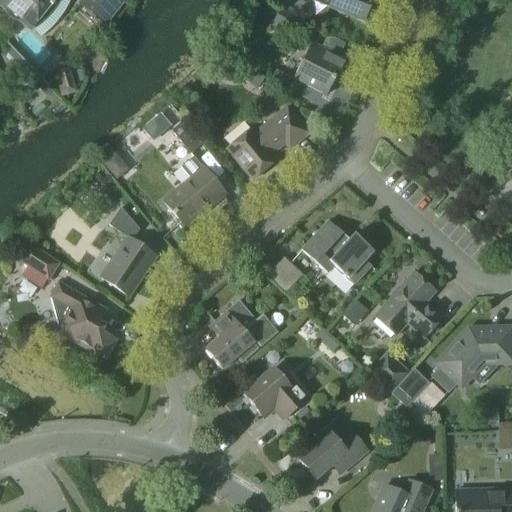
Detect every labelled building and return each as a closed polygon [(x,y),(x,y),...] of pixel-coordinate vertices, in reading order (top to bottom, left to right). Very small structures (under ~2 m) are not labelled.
[(0,0),(0,1),(7,8),(7,9),(8,9),(8,13),(10,15),(12,17),(14,19),(17,20),(21,20),(22,20),(32,28),(54,0),(0,0)] [(83,0),(80,5),(105,25),(124,0),(83,0)] [(314,0),(313,2),(328,9),(363,23),(372,0),(314,0)] [(311,44),(293,80),(327,96),(335,79),(333,78),(336,71),(342,74),(348,62),(311,44)] [(74,93),(72,83),(59,86),(62,96),(74,93)] [(227,151),(253,181),(277,161),(272,155),(285,144),(290,150),(309,134),(287,108),(255,135),(251,130),(227,151)] [(171,127),(160,114),(141,131),(153,143),(171,127)] [(184,122),(171,132),(191,155),(203,145),(184,122)] [(116,181),(129,170),(115,153),(114,154),(107,146),(96,156),(116,181)] [(181,187),(162,202),(184,228),(175,236),(203,213),(204,214),(226,196),(203,168),(203,169),(194,158),(181,168),(190,179),(190,180),(181,188),(181,187)] [(100,279),(129,298),(156,258),(132,242),(140,231),(121,209),(109,225),(127,239),(100,279)] [(328,222),(301,252),(327,275),(334,268),(343,276),(342,277),(345,280),(346,279),(354,286),(371,267),(365,262),(373,253),(354,236),(349,241),(328,222)] [(28,245),(18,260),(48,280),(58,265),(28,245)] [(283,259),(266,276),(266,277),(285,295),(303,277),(283,259)] [(392,298),(383,309),(374,318),(395,337),(407,324),(424,340),(443,319),(425,304),(435,292),(414,274),(400,290),(396,290),(392,295),(392,298)] [(50,298),(61,336),(100,358),(107,355),(116,340),(101,332),(104,326),(99,323),(106,312),(58,284),(50,298)] [(356,325),(368,309),(355,300),(344,316),(356,325)] [(256,322),(239,302),(208,327),(219,340),(205,351),(222,371),(237,358),(242,364),(276,335),(261,317),(256,322)] [(447,355),(438,364),(442,368),(432,378),(448,393),(457,383),(461,386),(471,376),(465,370),(473,362),(487,361),(487,363),(503,363),(502,332),(472,332),(473,338),(470,338),(467,335),(457,345),(454,342),(444,352),(447,355)] [(391,395),(409,375),(393,360),(382,361),(369,375),(391,395)] [(243,395),(264,420),(265,419),(261,414),(270,406),(283,421),(308,400),(286,375),(282,379),(273,369),(243,395)] [(391,395),(406,409),(427,385),(413,372),(409,375),(391,395)] [(311,415),(305,408),(295,416),(301,424),(311,415)] [(299,461),(315,481),(332,467),(340,476),(367,452),(352,434),(339,445),(330,435),(299,461)] [(373,511),(423,511),(432,492),(408,482),(402,495),(384,487),(373,511)] [(455,498),(455,511),(511,511),(511,490),(474,491),(474,497),(455,498)]
